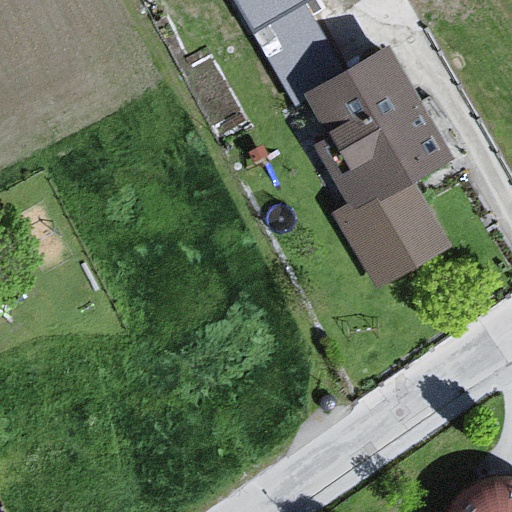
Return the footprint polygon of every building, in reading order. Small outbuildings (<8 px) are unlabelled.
[(274,0),(256,10),(265,26),(300,7),(296,0),(274,0)] [(265,26),(251,34),(292,107),(306,99),(347,76),(306,4),(300,7),(265,26)] [(329,140),(318,147),(353,209),(339,217),(381,291),(456,249),(420,186),(458,164),(394,50),(347,76),(306,99),(329,140)] [(268,350),(231,297),(70,409),(107,462),(268,350)] [(40,338),(0,362),(0,440),(75,395),(40,338)] [(511,511),(511,473),(502,471),(482,474),(464,484),(451,498),(444,511),(511,511)]
